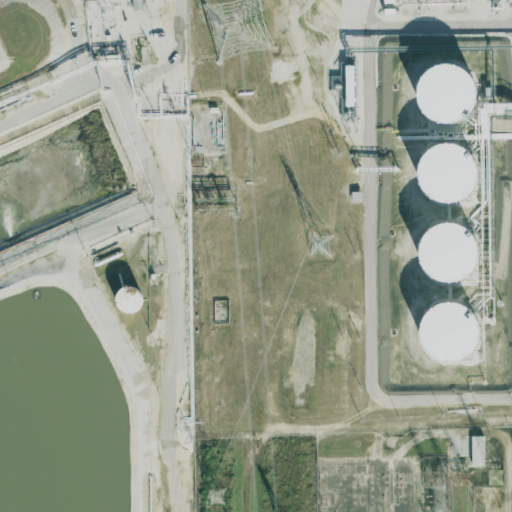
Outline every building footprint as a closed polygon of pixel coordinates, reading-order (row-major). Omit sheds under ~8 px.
[(339,107),(350,106),(350,65),(339,65),(339,107)] [(472,119),(469,65),(403,69),(406,122),(472,119)] [(472,201),(473,155),(450,155),(450,143),(405,143),(405,200),(472,201)] [(453,281),(454,274),(460,274),(460,273),(469,274),(470,262),(461,261),(462,235),(449,234),(449,224),(407,222),(404,279),(453,281)] [(139,287),(106,289),(107,312),(140,311),(139,287)] [(474,322),(460,322),(460,316),(450,316),(450,304),(407,303),(406,359),(474,360),(474,322)] [(471,449),(471,465),(481,466),(482,437),(469,436),(469,449),(471,449)]
